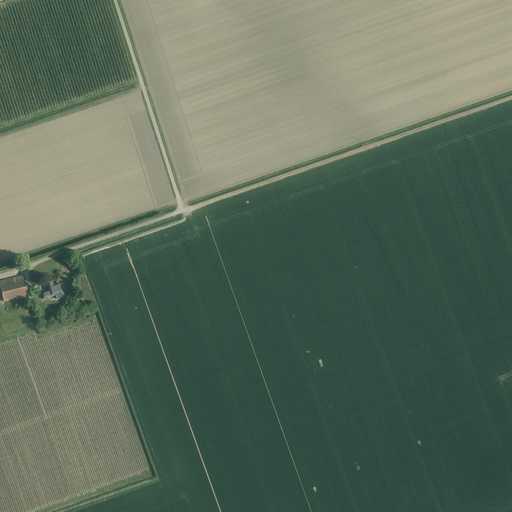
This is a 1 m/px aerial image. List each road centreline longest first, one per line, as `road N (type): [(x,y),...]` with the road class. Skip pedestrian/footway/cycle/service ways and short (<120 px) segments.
road 1 (track): [(182,210),(511,96)]
road 2 (unclassified): [(69,250),(182,210),(115,0)]
